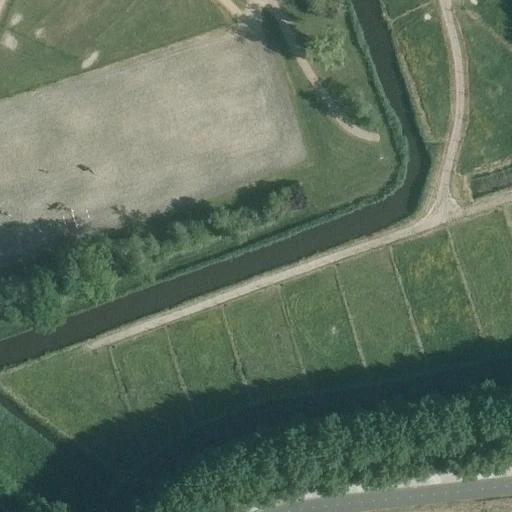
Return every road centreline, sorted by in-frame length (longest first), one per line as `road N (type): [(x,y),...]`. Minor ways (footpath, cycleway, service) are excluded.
road 1 (track): [(445,0),(460,48),(462,112),(435,218),(110,341)]
road 2 (track): [(0,115),(251,35),(256,15)]
road 3 (track): [(255,8),(336,28),(379,118)]
